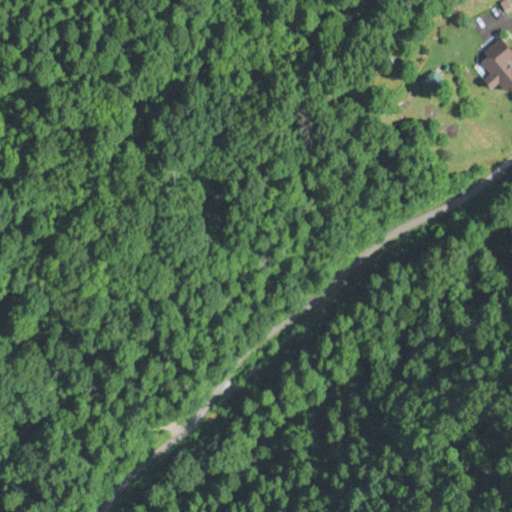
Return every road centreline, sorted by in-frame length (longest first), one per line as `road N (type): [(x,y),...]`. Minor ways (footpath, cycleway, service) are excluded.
road 1 (residential): [(62,511),(105,488),(337,234),(511,133)]
road 2 (residential): [(169,418),(115,386),(33,372),(0,377)]
